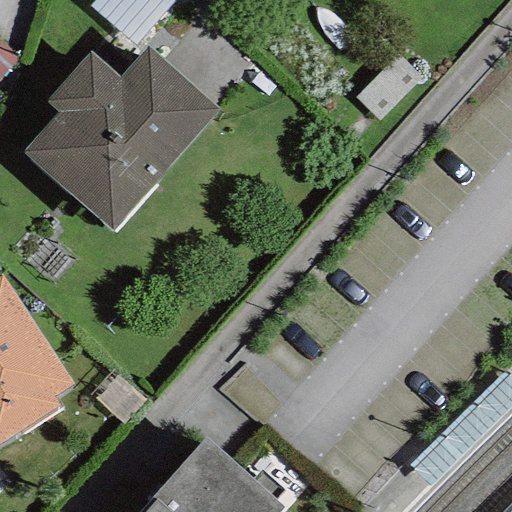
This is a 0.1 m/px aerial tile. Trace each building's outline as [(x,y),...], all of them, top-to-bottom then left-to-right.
[(173,1),(172,0),(94,0),(88,8),(135,47),(173,1)] [(0,43),(0,74),(18,56),(2,41),(0,43)] [(56,114),(21,156),(112,233),(219,109),(146,48),(120,79),(88,52),(44,104),(56,114)] [(378,120),(419,78),(395,55),(354,97),(378,120)] [(4,276),(0,278),(0,442),(58,406),(53,398),(73,386),(4,276)] [(511,403),(511,378),(505,371),(407,464),(428,485),(511,403)] [(125,424),(146,400),(117,376),(97,401),(125,424)] [(280,511),(283,508),(204,438),(151,497),(168,511),(280,511)] [(168,511),(151,497),(137,511),(168,511)]
